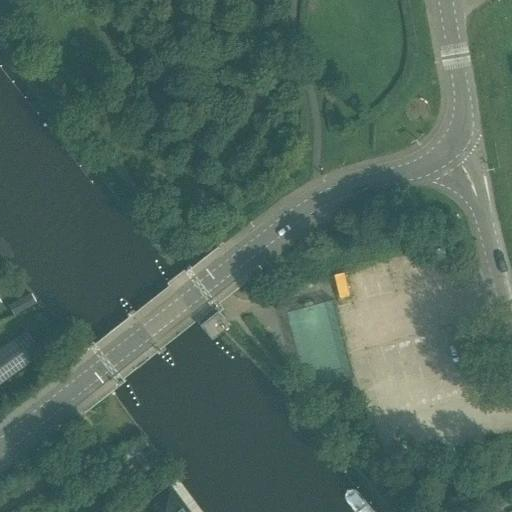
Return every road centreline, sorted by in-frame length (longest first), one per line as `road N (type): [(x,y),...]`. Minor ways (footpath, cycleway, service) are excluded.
road 1 (tertiary): [(0,450),(303,211),(428,167),(453,147)]
road 2 (tertiary): [(511,326),(483,213),(453,147)]
road 3 (tertiary): [(453,147),(461,110),(445,0)]
